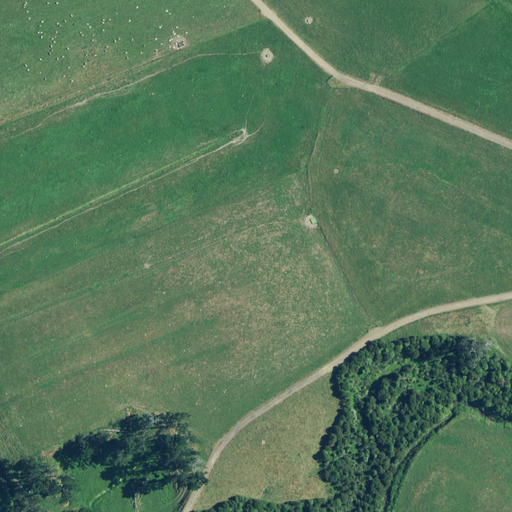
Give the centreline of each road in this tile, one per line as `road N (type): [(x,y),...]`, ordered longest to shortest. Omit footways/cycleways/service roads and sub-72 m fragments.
road 1 (track): [(186,511),(230,439),(364,345),(403,324),(511,299)]
road 2 (track): [(255,0),(340,79),(511,149)]
